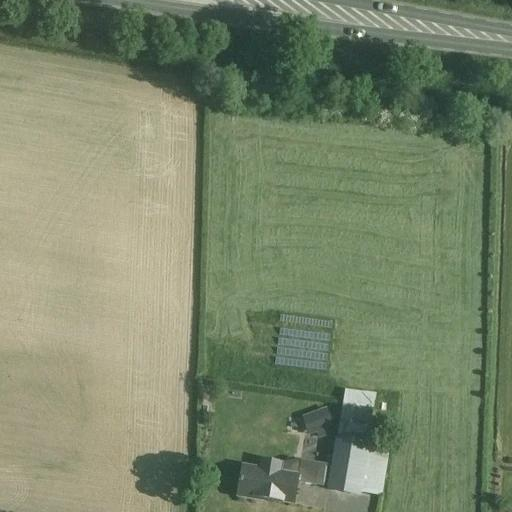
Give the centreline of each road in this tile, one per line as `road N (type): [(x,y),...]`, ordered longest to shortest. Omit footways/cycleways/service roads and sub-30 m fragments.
road 1 (primary): [(511,41),(282,8)]
road 2 (primary): [(127,0),(282,8)]
